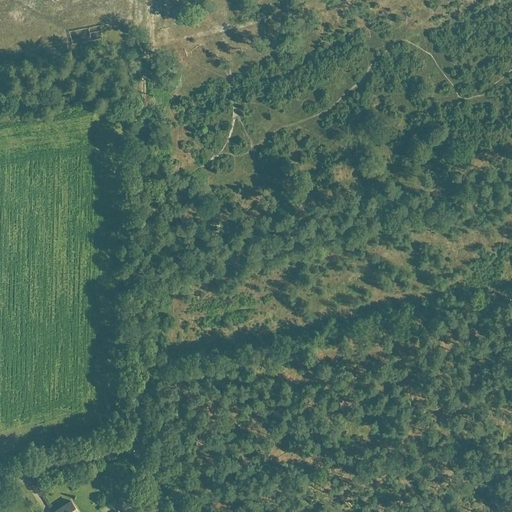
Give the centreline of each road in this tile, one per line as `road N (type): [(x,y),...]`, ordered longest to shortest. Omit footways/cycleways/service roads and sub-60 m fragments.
road 1 (track): [(131,448),(143,369),(135,291),(151,224),(149,185)]
road 2 (unclassified): [(0,480),(131,448),(159,511)]
